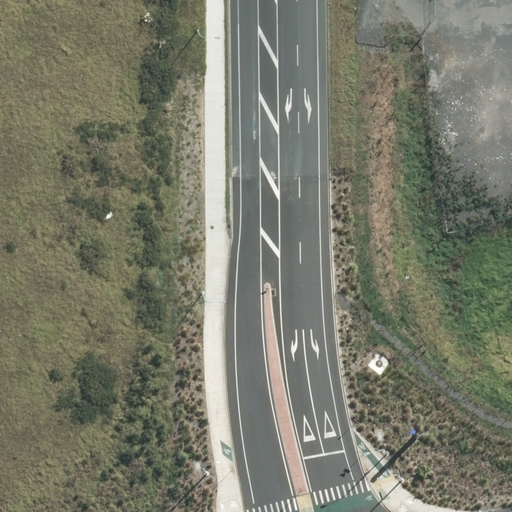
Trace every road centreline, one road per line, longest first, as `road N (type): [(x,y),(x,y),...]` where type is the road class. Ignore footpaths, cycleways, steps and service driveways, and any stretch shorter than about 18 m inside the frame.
road 1 (tertiary): [(297,0),(303,338),(347,511)]
road 2 (tertiary): [(275,511),(253,392),(245,0)]
